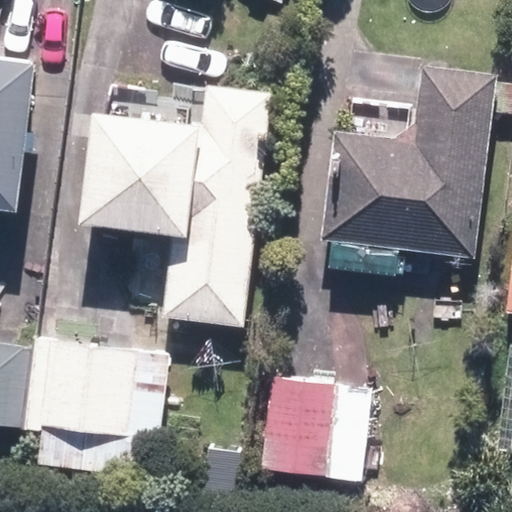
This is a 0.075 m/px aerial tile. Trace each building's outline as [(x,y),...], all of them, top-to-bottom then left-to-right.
[(0,208),(11,210),(30,61),(0,57),(0,208)] [(330,130),(318,238),(328,239),(324,267),(393,274),(396,247),(471,256),(492,73),(418,64),(413,104),(350,97),(346,132),(330,130)] [(241,326),(269,92),(202,84),(197,124),(86,111),(73,223),(169,234),(159,316),(241,326)] [(511,232),(502,312),(511,313),(511,232)] [(33,336),(22,427),(39,428),(35,462),(127,474),(141,441),(157,442),(166,352),(33,336)] [(0,423),(19,426),(28,345),(0,342),(0,423)] [(269,377),(259,467),(360,481),(370,388),(269,377)] [(206,446),(199,494),(232,498),(238,450),(206,446)]
